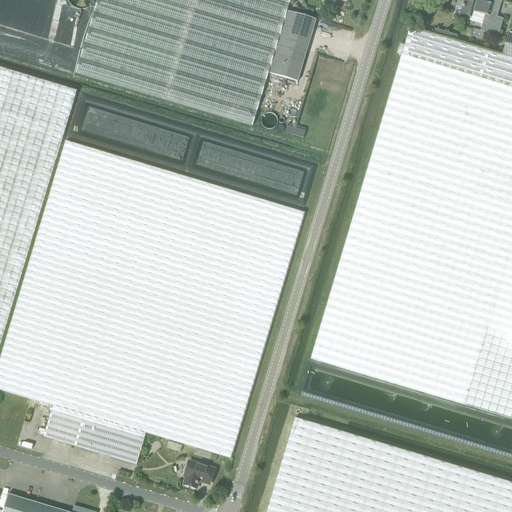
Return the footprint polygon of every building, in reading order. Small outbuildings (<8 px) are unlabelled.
[(268,74),(287,12),(290,0),(96,0),(75,74),(252,127),(268,74)] [(462,8),(460,14),(469,17),(468,20),(482,24),(480,31),(473,29),(471,36),(482,40),(484,32),(498,36),(503,19),(496,17),(501,1),(498,0),(497,0),(488,0),(488,3),(485,3),(476,0),(473,0),(473,1),(468,0),(463,0),(462,5),(461,5),(461,8),(462,8)] [(316,20),(287,12),(268,74),(297,82),(316,20)] [(408,31),(310,359),(511,419),(511,60),(501,57),(408,31)] [(511,60),(511,34),(508,33),(501,57),(511,60)] [(0,339),(75,91),(0,68),(0,339)] [(303,213),(65,141),(0,358),(0,389),(53,406),(145,433),(230,459),(303,213)] [(145,433),(53,406),(43,437),(136,464),(145,433)] [(511,511),(511,482),(294,418),(265,511),(511,511)] [(209,484),(213,469),(187,461),(183,477),(185,477),(183,485),(195,489),(197,481),(209,484)] [(65,511),(8,495),(3,511),(2,511),(94,511),(73,506),(71,511),(65,511)]
